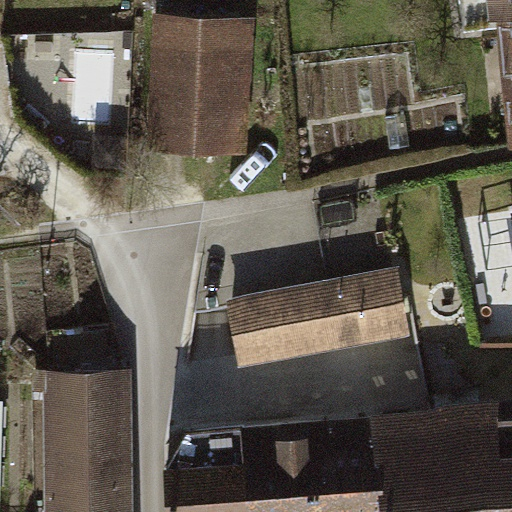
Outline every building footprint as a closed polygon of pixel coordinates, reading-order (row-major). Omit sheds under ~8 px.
[(511,0),(472,0),(474,21),(500,18),(506,148),(511,147),(511,0)] [(247,24),(150,19),(143,150),(241,155),(247,24)] [(80,52),(83,123),(134,121),(131,50),(80,52)] [(511,195),(388,217),(396,270),(409,344),(511,326),(511,195)] [(396,270),(223,299),(236,374),(409,344),(396,270)] [(130,511),(128,368),(46,370),(48,511),(130,511)] [(511,511),(511,398),(166,423),(172,511),(511,511)]
